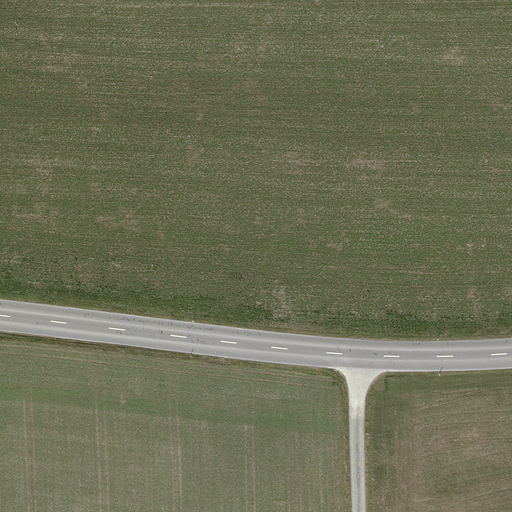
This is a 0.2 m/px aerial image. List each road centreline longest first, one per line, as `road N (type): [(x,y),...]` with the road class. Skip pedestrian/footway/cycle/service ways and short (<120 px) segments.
road 1 (tertiary): [(0,313),(301,354),(511,350)]
road 2 (track): [(360,358),(364,511)]
